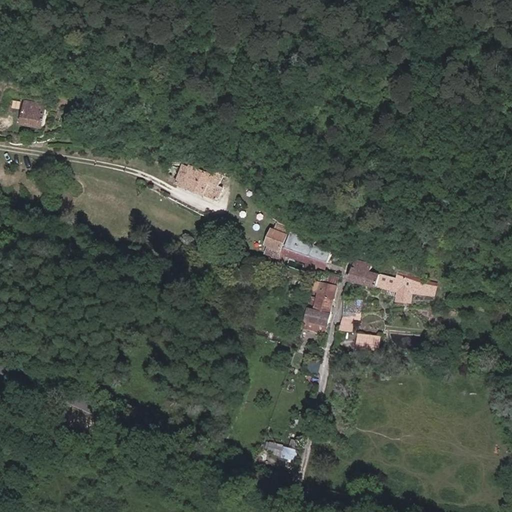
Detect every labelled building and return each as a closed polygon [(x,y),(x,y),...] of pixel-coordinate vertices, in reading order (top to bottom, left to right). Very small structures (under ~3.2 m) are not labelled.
[(49,106),(28,102),(26,112),(21,111),(20,118),(24,118),(23,124),(45,127),(49,106)] [(228,169),(221,167),(215,177),(186,164),(177,183),(218,200),(224,187),(219,184),(228,169)] [(258,189),(255,193),(265,199),(268,194),(258,189)] [(268,255),(280,260),(293,227),(279,221),(277,230),(275,232),(270,245),(270,248),(268,255)] [(294,231),(289,247),(312,256),(313,254),(321,257),(324,249),(316,245),(318,239),(294,231)] [(310,262),(312,256),(289,247),(287,252),(310,262)] [(345,264),(348,257),(342,255),(339,261),(345,264)] [(392,291),(430,295),(432,288),(436,289),(437,287),(433,286),(400,274),(398,279),(374,270),(375,265),(358,259),(351,279),(378,289),(379,286),(392,291)] [(312,309),(308,321),(330,325),(332,313),(340,278),(325,275),(320,295),(318,304),(317,309),(312,309)] [(318,304),(320,295),(314,294),(311,304),(318,304)] [(344,300),(343,330),(355,330),(355,320),(363,321),(364,301),(344,300)] [(329,332),(330,325),(308,321),(307,327),(329,332)] [(358,333),(357,352),(382,353),(383,334),(358,333)] [(495,369),(494,377),(505,379),(507,370),(495,369)] [(271,442),(269,454),(298,459),(300,447),(271,442)]
